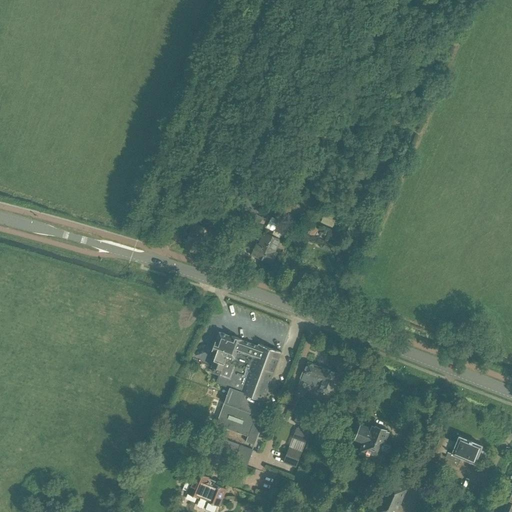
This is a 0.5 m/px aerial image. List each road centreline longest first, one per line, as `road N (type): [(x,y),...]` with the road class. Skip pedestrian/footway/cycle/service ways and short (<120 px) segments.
road 1 (unclassified): [(131,254),(511,393)]
road 2 (unknown): [(298,323),(251,455)]
